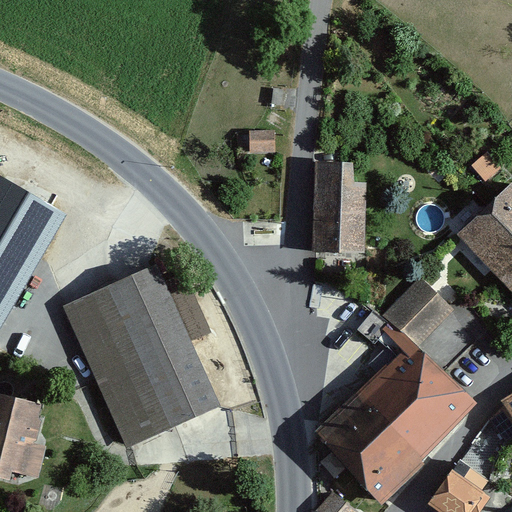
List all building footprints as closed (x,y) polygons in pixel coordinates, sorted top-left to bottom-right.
[(284,86),(270,85),(269,105),(283,106),(284,86)] [(248,154),(275,154),(275,134),(248,134),(248,154)] [(315,161),(312,250),(363,253),(366,182),(352,182),(353,163),(315,161)] [(0,326),(67,211),(0,172),(0,326)] [(458,237),(487,267),(511,242),(511,187),(510,186),(458,237)] [(511,242),(487,267),(511,291),(511,242)] [(125,444),(216,407),(158,264),(67,301),(125,444)] [(383,313),(422,349),(458,312),(430,286),(419,275),(383,313)] [(414,412),(446,380),(407,341),(377,311),(355,333),(373,351),(385,362),(375,373),(414,412)] [(399,428),(414,412),(375,373),(359,389),(343,404),(383,443),(399,428)] [(434,448),(474,407),(446,380),(414,412),(399,428),(427,455),(434,448)] [(511,390),(498,399),(511,427),(511,390)] [(0,394),(0,479),(8,482),(11,468),(36,475),(43,446),(29,442),(39,405),(0,394)] [(354,473),(383,443),(343,404),(333,414),(325,406),(313,417),(317,421),(322,426),(314,433),(354,473)] [(394,488),(427,455),(399,428),(383,443),(354,473),(382,500),(394,488)] [(474,511),(486,496),(450,469),(425,503),(437,511),(474,511)] [(356,511),(332,491),(315,510),(316,511),(356,511)]
